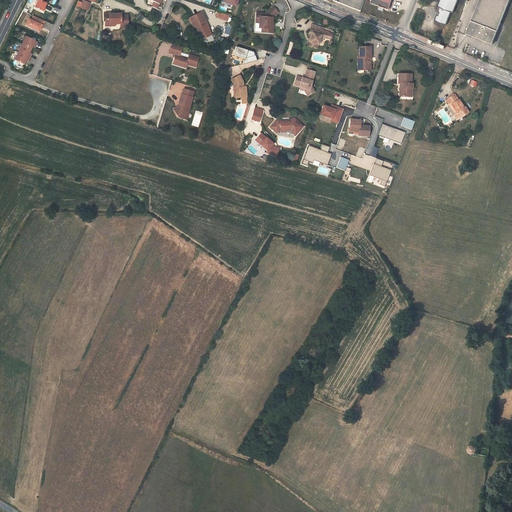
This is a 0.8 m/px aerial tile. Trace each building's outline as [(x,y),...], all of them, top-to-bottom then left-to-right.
[(39,0),(38,0),(34,8),(43,11),(45,7),(46,3),(39,0)] [(150,0),(154,2),(152,6),(157,8),(160,0),(150,0)] [(391,0),(371,0),(371,3),(388,9),(391,0)] [(440,8),(438,12),(440,12),(438,16),(437,16),(435,20),(446,25),(451,12),(453,13),(457,0),(440,0),(438,7),(440,8)] [(509,0),(479,0),(466,33),(493,44),(509,0)] [(278,14),(274,7),(265,14),(260,13),(259,22),(258,28),(261,28),(263,28),(267,33),(269,31),(272,31),(273,26),(269,26),(270,23),(271,23),(271,18),(278,14)] [(109,12),(105,12),(105,21),(109,21),(110,24),(115,24),(120,24),(121,27),(128,27),(127,15),(120,15),(120,14),(114,14),(109,14),(109,12)] [(201,12),(189,18),(193,27),(194,27),(200,40),(210,35),(207,28),(208,28),(201,12)] [(29,19),(26,25),(39,31),(40,29),(41,25),(43,26),(45,21),(33,16),(31,20),(29,19)] [(310,46),(317,48),(321,36),(331,39),(332,34),(323,31),(322,32),(311,28),(308,36),(309,37),(311,37),(310,41),(311,42),(310,46)] [(38,42),(26,36),(15,60),(24,64),(26,61),(28,62),(32,54),(30,52),(32,47),(33,45),(36,46),(38,42)] [(181,47),(171,43),(168,53),(175,55),(173,61),(180,64),(182,66),(185,67),(186,64),(195,67),(197,57),(188,54),(187,58),(179,55),(181,47)] [(358,57),(358,62),(360,62),(361,64),(361,67),(371,67),(371,60),(369,60),(369,57),(371,57),(372,46),(360,46),(360,57),(358,57)] [(255,53),(236,47),(234,55),(245,58),(243,64),(257,61),(255,53)] [(302,78),(296,76),(294,85),(300,87),(299,89),(304,91),(307,96),(314,92),(311,85),(315,72),(307,70),(304,77),(304,79),(302,78)] [(401,83),(401,96),(411,97),(412,84),(410,84),(411,74),(400,74),(400,79),(398,79),(398,83),(400,83),(401,83)] [(239,76),(230,80),(233,85),(233,89),(234,89),(234,93),(235,93),(235,98),(240,97),(245,97),(245,90),(243,90),(242,87),(242,81),(239,76)] [(182,89),(180,94),(190,97),(192,92),(182,89)] [(180,94),(177,103),(178,104),(180,104),(179,107),(174,109),(176,112),(175,114),(177,117),(178,117),(182,116),(183,111),(187,113),(189,106),(188,106),(191,97),(190,97),(180,94)] [(464,110),(463,108),(454,95),(446,100),(449,106),(451,105),(456,113),(454,114),(453,115),(456,120),(467,112),(465,109),(464,110)] [(330,109),(322,106),(319,116),(330,120),(330,122),(337,124),(343,109),(331,105),(330,109)] [(262,114),(253,112),(251,120),(259,122),(262,114)] [(414,122),(404,118),(401,126),(411,130),(414,122)] [(276,120),(270,127),(276,133),(280,128),(281,129),(284,129),(284,130),(288,130),(291,133),(292,132),(295,134),(302,126),(294,119),(291,122),(291,121),(288,121),(288,120),(280,120),(276,120)] [(360,121),(350,119),(349,129),(358,130),(358,134),(358,135),(368,136),(369,126),(363,125),(359,125),(359,123),(360,121)] [(405,133),(382,124),(378,134),(401,144),(405,133)] [(277,156),(280,148),(272,146),(274,144),(261,133),(254,140),(260,145),(259,146),(268,153),(277,156)] [(321,150),(308,146),(302,164),(307,166),(309,163),(313,164),(314,160),(327,165),(331,154),(327,152),(329,148),(323,145),(321,150)] [(349,160),(340,157),(336,168),(344,171),(349,160)] [(383,161),(375,158),(367,181),(372,183),(374,177),(382,180),(380,184),(385,186),(391,170),(381,166),(383,161)] [(468,450),(468,453),(472,454),(475,453),(476,450),(475,447),(487,448),(488,444),(473,442),(472,446),(469,447),(467,450),(468,450)]
